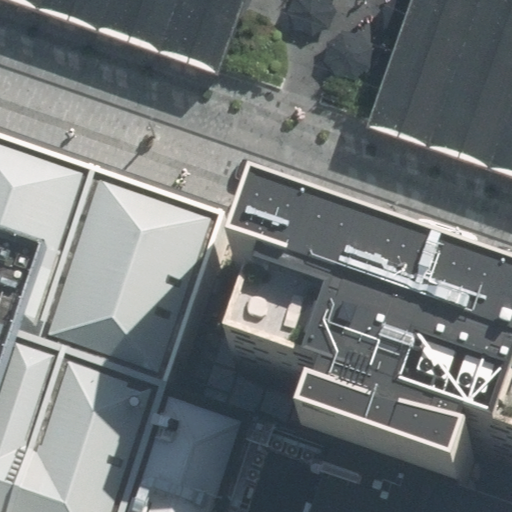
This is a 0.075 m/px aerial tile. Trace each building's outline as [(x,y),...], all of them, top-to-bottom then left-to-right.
[(35,0),(231,67),(251,9),(254,0),(35,0)] [(511,0),(417,0),(398,56),(375,121),(511,168),(511,0)] [(0,157),(0,511),(143,511),(175,416),(236,239),(0,157)] [(511,315),(281,236),(270,267),(258,303),(282,312),(254,391),(342,421),(325,468),(427,503),(453,511),(484,511),(497,477),(511,482),(511,315)] [(424,511),(427,503),(325,468),(175,416),(143,511),(424,511)] [(453,511),(427,503),(424,511),(453,511)]
